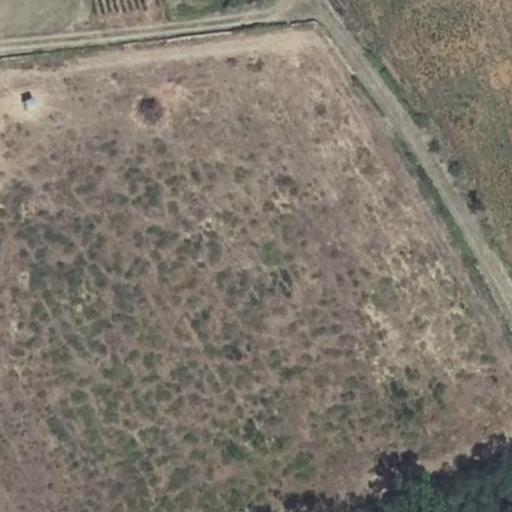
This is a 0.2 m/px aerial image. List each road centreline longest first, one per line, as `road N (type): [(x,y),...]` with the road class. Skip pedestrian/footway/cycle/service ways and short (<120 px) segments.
road 1 (track): [(511,295),(381,91),(310,0)]
road 2 (track): [(288,0),(252,17),(0,45)]
